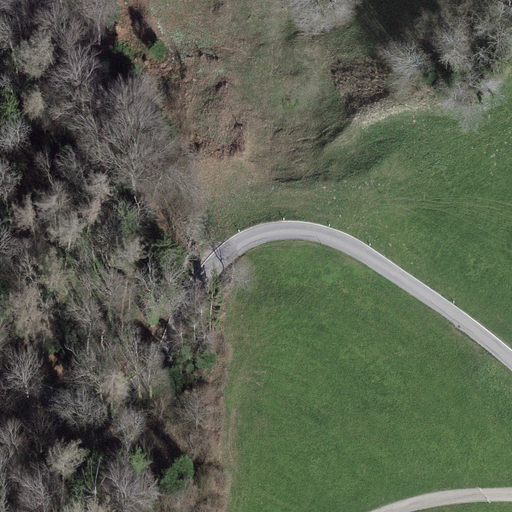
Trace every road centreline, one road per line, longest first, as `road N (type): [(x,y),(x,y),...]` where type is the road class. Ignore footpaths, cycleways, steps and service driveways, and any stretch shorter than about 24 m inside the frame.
road 1 (unclassified): [(511,357),(487,331),(340,236),(257,224),(213,255),(154,370),(97,401),(59,407),(0,379)]
road 2 (track): [(511,496),(386,511)]
